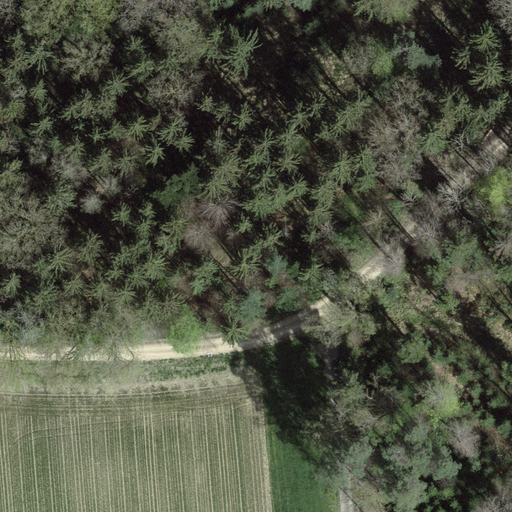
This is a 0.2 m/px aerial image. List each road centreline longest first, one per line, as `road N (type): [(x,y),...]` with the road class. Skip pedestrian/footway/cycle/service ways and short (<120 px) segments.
road 1 (track): [(292,326),(156,352),(0,348)]
road 2 (track): [(511,138),(363,277),(292,326)]
road 3 (track): [(292,326),(312,511)]
